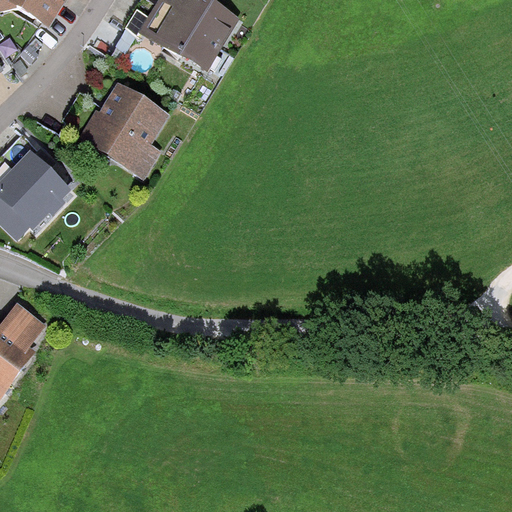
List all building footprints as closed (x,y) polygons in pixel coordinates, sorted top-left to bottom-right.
[(0,0),(0,13),(18,10),(46,27),(62,0),(0,0)] [(245,20),(211,0),(160,0),(140,35),(205,73),(220,48),(226,52),(245,20)] [(79,138),(143,177),(160,150),(151,144),(171,113),(122,82),(103,111),(98,108),(79,138)] [(78,196),(30,149),(0,179),(0,227),(18,245),(32,232),(37,237),(78,196)] [(19,316),(4,336),(0,333),(0,412),(37,360),(32,356),(46,335),(19,316)]
